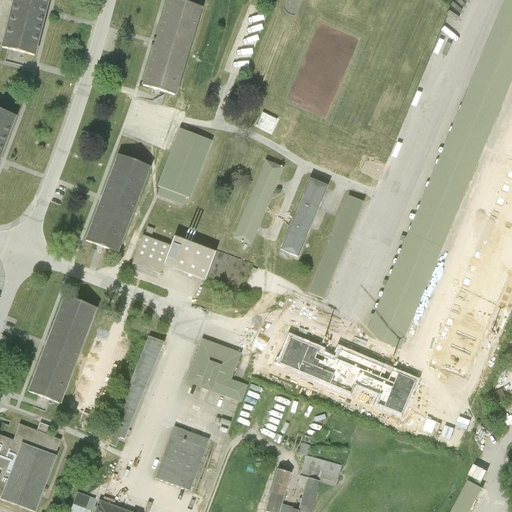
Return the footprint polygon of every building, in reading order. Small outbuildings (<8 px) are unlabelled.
[(13,0),(1,48),(34,56),(47,0),(13,0)] [(172,0),(168,0),(142,86),(174,96),(200,8),(172,0)] [(511,0),(505,0),(366,336),(398,349),(511,73),(511,0)] [(0,111),(0,156),(15,117),(0,111)] [(180,130),(158,187),(160,188),(157,195),(184,206),(187,198),(189,199),(211,141),(180,130)] [(118,156),(85,241),(117,253),(149,168),(118,156)] [(264,162),(233,239),(240,242),(240,243),(241,244),(242,243),(249,246),(281,169),(280,169),(281,167),(279,167),(279,168),(264,162)] [(309,180),(280,250),(283,252),(283,253),(284,254),(285,252),(297,257),(325,187),(325,186),(324,185),(323,186),(309,180)] [(348,197),(308,293),(322,299),(362,203),(348,197)] [(143,236),(132,264),(159,274),(162,266),(204,281),(214,253),(173,238),(170,246),(143,236)] [(64,297),(28,392),(60,404),(96,309),(64,297)] [(149,337),(110,434),(114,436),(111,445),(116,448),(120,438),(124,440),(164,343),(149,337)] [(278,365),(351,395),(355,386),(379,396),(376,405),(401,416),(415,382),(340,350),(336,360),(335,359),(334,361),(317,354),(318,350),(289,338),(278,365)] [(202,340),(187,382),(201,387),(200,388),(211,392),(211,391),(240,401),(246,387),(230,381),(240,354),(202,340)] [(13,442),(0,436),(0,468),(3,469),(0,476),(0,497),(1,498),(1,499),(35,511),(55,457),(54,456),(60,440),(47,436),(50,428),(39,424),(36,432),(19,425),(13,442)] [(174,428),(155,479),(188,492),(208,440),(174,428)] [(314,439),(304,436),(302,443),(312,446),(314,439)] [(298,453),(307,456),(309,447),(301,444),(298,453)] [(283,497),(270,494),(265,511),(309,511),(318,482),(335,487),(341,467),(305,457),(296,487),(305,489),(298,511),(280,506),(283,497)] [(290,474),(277,470),(270,494),(283,497),(290,474)] [(88,511),(93,500),(77,494),(70,511),(88,511)] [(126,511),(99,502),(95,511),(126,511)]
